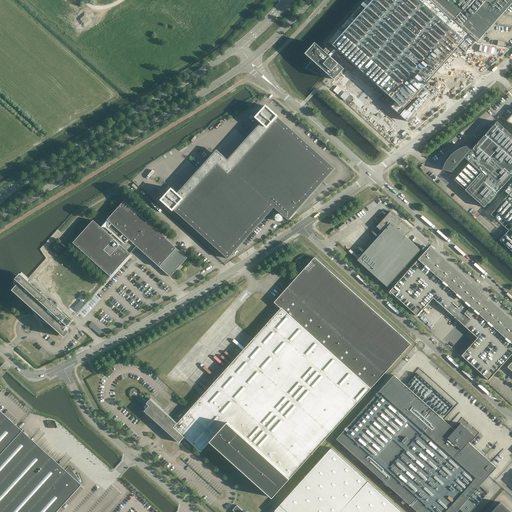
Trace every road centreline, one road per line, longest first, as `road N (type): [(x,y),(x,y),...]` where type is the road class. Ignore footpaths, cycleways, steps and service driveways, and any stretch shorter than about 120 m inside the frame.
road 1 (unclassified): [(0,217),(246,62)]
road 2 (unclassified): [(511,416),(300,226)]
road 3 (unclassified): [(238,45),(0,195)]
road 4 (unclassified): [(62,366),(300,226)]
road 5 (unclassified): [(193,511),(91,419),(62,366)]
road 6 (unclassified): [(371,174),(511,302)]
road 7 (unclassified): [(371,174),(511,59)]
road 8 (unclassified): [(371,174),(266,79)]
